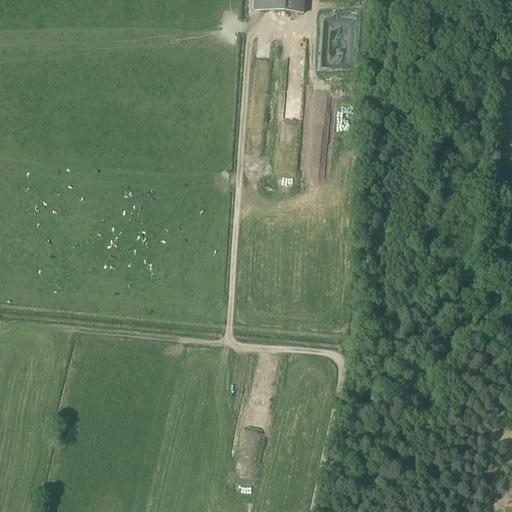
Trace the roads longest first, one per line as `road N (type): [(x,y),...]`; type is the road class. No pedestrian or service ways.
road 1 (track): [(68,330),(227,341),(250,0)]
road 2 (track): [(227,341),(337,360),(311,511)]
